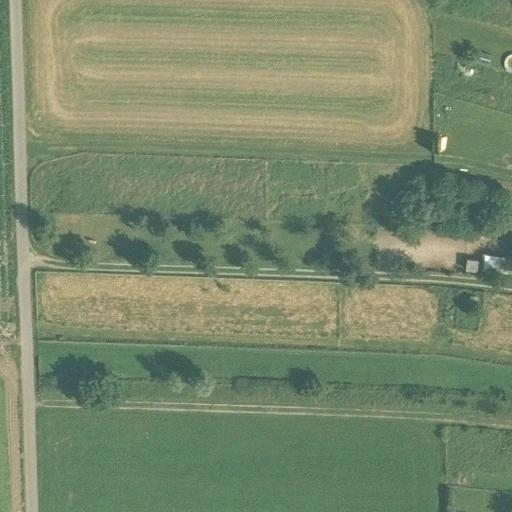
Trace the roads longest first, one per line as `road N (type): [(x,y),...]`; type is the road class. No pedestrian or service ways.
road 1 (track): [(13,0),(30,511)]
road 2 (track): [(17,146),(443,163),(511,181)]
road 3 (track): [(21,261),(511,289)]
